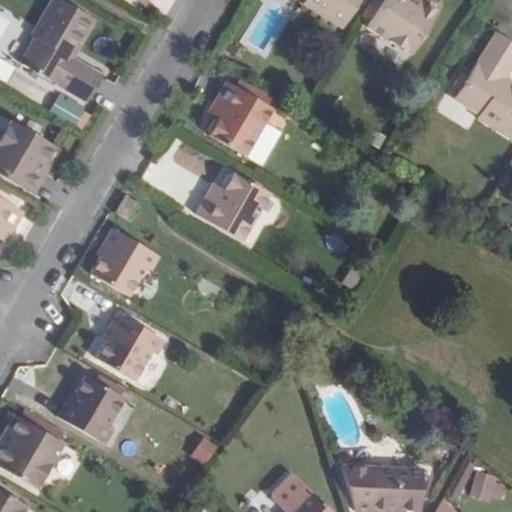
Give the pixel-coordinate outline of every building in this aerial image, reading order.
[(144,0),(141,7),(148,11),(154,0),(144,0)] [(303,0),(313,6),(311,10),(348,33),(369,0),(303,0)] [(447,15),(446,10),(437,5),(432,7),(430,10),(414,0),(395,0),(375,32),(418,60),(447,15)] [(437,5),(429,0),(414,0),(430,10),(432,7),(437,5)] [(76,64),(99,27),(58,1),(35,40),(38,42),(22,68),(89,109),(105,82),(76,64)] [(511,44),(504,39),(461,105),(487,121),(485,125),(511,142),(511,44)] [(0,57),(0,78),(6,82),(16,66),(0,57)] [(279,114),(233,87),(221,107),(232,113),(227,122),(225,124),(219,124),(213,135),(215,139),(252,160),(279,114)] [(75,127),(86,109),(60,94),(50,111),(75,127)] [(227,122),(232,113),(221,107),(216,115),(227,122)] [(12,126),(0,145),(0,180),(25,195),(42,167),(46,169),(52,170),(58,159),(54,152),(12,126)] [(25,195),(33,200),(52,170),(46,169),(42,167),(25,195)] [(218,207),(209,201),(197,222),(242,248),(270,201),(236,181),(229,181),(222,192),(225,197),(224,198),(218,207)] [(224,198),(214,192),(209,201),(218,207),(224,198)] [(130,223),(140,206),(129,200),(119,217),(130,223)] [(0,232),(11,237),(22,218),(0,204),(0,232)] [(163,257),(116,229),(106,246),(111,248),(106,257),(96,274),(132,296),(149,267),(155,271),(163,257)] [(0,232),(0,243),(5,246),(11,237),(0,232)] [(106,246),(101,254),(106,257),(111,248),(106,246)] [(115,333),(110,342),(100,359),(137,381),(155,353),(160,356),(168,343),(121,313),(111,331),(115,333)] [(110,342),(115,333),(111,331),(106,340),(110,342)] [(127,400),(90,377),(80,394),(74,403),(70,400),(60,417),(107,445),(115,431),(110,428),(127,400)] [(80,394),(75,391),(70,400),(74,403),(80,394)] [(66,443),(16,413),(7,429),(14,434),(0,458),(0,464),(39,488),(66,443)] [(0,458),(14,434),(7,429),(0,441),(0,458)] [(205,466),(218,446),(203,436),(190,457),(205,466)] [(424,511),(426,476),(345,471),(357,511),(424,511)] [(493,495),(498,480),(480,475),(475,490),(493,495)] [(0,511),(23,511),(28,505),(0,489),(0,511)] [(331,511),(310,491),(288,511),(331,511)] [(453,511),(444,502),(438,511),(453,511)]
